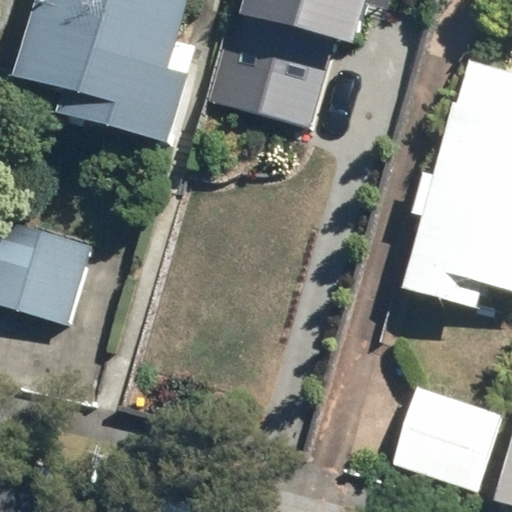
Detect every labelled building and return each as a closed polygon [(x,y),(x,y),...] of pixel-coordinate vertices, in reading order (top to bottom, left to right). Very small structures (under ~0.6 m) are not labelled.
[(41,0),(20,77),(70,89),(63,112),(176,143),(195,74),(175,68),(193,0),(41,0)] [(248,0),(245,12),(358,43),(370,0),(248,0)] [(457,101),(406,285),(481,306),(487,281),(511,287),(511,71),(473,61),(462,103),(457,101)] [(306,174),(288,249),(335,260),(353,185),(306,174)] [(0,303),(67,325),(92,247),(0,216),(0,303)] [(400,467),(481,494),(507,416),(428,388),(400,467)]
